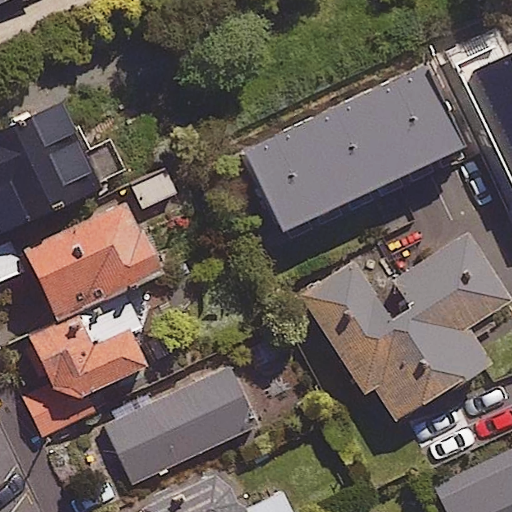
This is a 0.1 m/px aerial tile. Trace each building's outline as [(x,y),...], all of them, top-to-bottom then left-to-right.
[(511,137),(511,88),(498,58),(445,82),(490,181),(511,170),(511,140),(511,138),(511,137)] [(454,143),(417,65),(237,150),(273,228),(454,143)] [(76,154),(50,98),(0,121),(0,228),(121,171),(107,140),(76,154)] [(164,169),(129,182),(138,208),(174,195),(164,169)] [(18,249),(53,322),(131,285),(154,274),(118,201),(18,249)] [(504,299),(464,232),(369,289),(352,261),(299,293),(358,390),(368,384),(388,418),(483,361),(461,325),(504,299)] [(0,278),(20,269),(7,242),(0,245),(0,278)] [(131,285),(53,322),(23,337),(45,383),(21,395),(41,437),(77,419),(68,401),(139,367),(122,330),(146,318),(131,285)] [(253,425),(226,366),(104,422),(131,481),(253,425)] [(511,511),(511,463),(489,475),(481,459),(431,483),(444,511),(511,511)] [(94,511),(287,511),(277,492),(243,509),(201,468),(119,509),(115,501),(94,511)]
